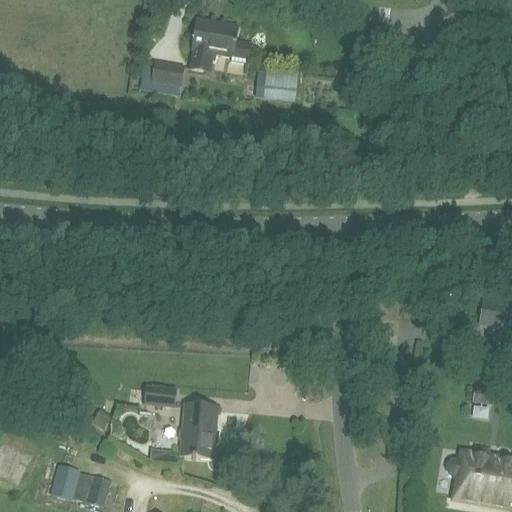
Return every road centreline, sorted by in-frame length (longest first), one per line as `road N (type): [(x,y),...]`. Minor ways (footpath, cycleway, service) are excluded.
road 1 (tertiary): [(511,219),(218,228),(0,214)]
road 2 (unclassified): [(352,511),(338,351),(347,261),(376,136),(425,23)]
road 3 (unclassified): [(425,23),(288,0)]
